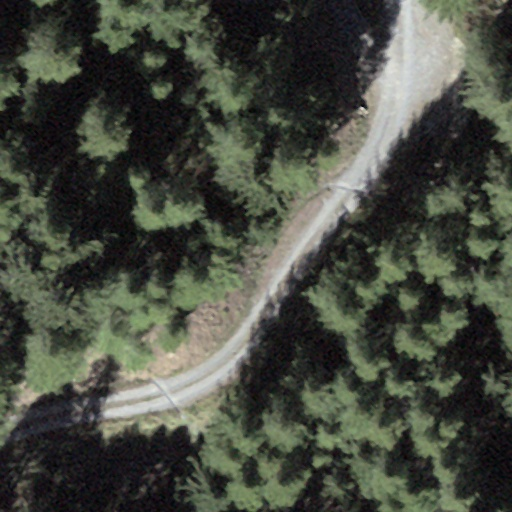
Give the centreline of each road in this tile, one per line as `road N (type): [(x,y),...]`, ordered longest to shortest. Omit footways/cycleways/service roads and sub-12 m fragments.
road 1 (track): [(406,0),(399,149),(228,353),(0,435)]
road 2 (track): [(350,0),(399,149)]
